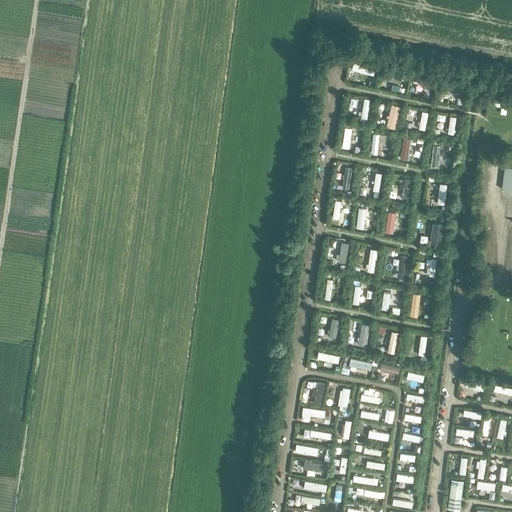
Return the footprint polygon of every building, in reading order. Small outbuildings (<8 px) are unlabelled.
[(375,64),(353,61),(352,71),(374,73),(375,64)] [(406,71),(386,69),(385,76),(405,78),(406,71)] [(432,77),(414,75),(414,82),(431,85),(432,77)] [(463,85),(445,83),(444,89),(462,92),(463,85)] [(364,98),(362,117),(368,118),(371,99),(364,98)] [(398,103),(391,102),(388,124),(395,125),(398,103)] [(426,129),(428,111),(421,110),(419,128),(426,129)] [(454,134),(457,116),(450,115),(448,133),(454,134)] [(377,153),(379,132),(374,131),(371,152),(377,153)] [(400,157),(408,158),(411,137),(403,136),(400,157)] [(432,164),(439,165),(442,144),(434,143),(432,164)] [(511,165),(505,165),(502,189),(511,189),(511,165)] [(346,166),(343,187),(349,188),(352,166),(346,166)] [(375,171),(372,189),(380,190),(382,172),(375,171)] [(412,177),(405,176),(403,198),(409,199),(412,177)] [(440,182),(437,203),(444,204),(447,183),(440,182)] [(364,228),(366,207),(359,206),(357,227),(364,228)] [(386,231),(393,232),(396,211),(388,210),(386,231)] [(434,222),(431,242),(440,243),(442,223),(434,222)] [(341,241),(339,260),(346,261),(349,242),(341,241)] [(377,249),(370,248),(367,271),(374,272),(377,249)] [(407,255),(401,254),(398,276),(404,277),(407,255)] [(437,258),(431,257),(429,275),(435,276),(437,258)] [(324,297),(330,298),(333,278),(327,278),(324,297)] [(353,302),(359,303),(362,285),(355,284),(353,302)] [(382,308),(388,309),(390,292),(384,291),(382,308)] [(410,314),(418,315),(421,293),(413,292),(410,314)] [(332,317),(328,336),(336,337),(339,318),(332,317)] [(371,324),(362,322),(358,344),(367,345),(371,324)] [(392,329),(388,351),(395,352),(399,331),(392,329)] [(419,354),(425,355),(428,335),(421,334),(419,354)] [(317,357),(338,361),(339,354),(319,350),(317,357)] [(349,365),(370,369),(371,361),(350,357),(349,365)] [(380,369),(399,372),(400,364),(381,361),(380,369)] [(406,378),(422,381),(424,373),(407,370),(406,378)] [(322,402),(325,381),(317,379),(314,401),(322,402)] [(483,389),(484,382),(466,379),(465,386),(483,389)] [(511,393),(511,387),(495,384),(494,390),(511,393)] [(339,407),(347,408),(350,387),(342,386),(339,407)] [(361,393),(360,399),(379,402),(380,395),(361,393)] [(407,393),(406,399),(423,402),(424,395),(407,393)] [(326,409),(302,406),(301,413),(325,417),(326,409)] [(387,407),(386,416),(394,417),(395,408),(387,407)] [(380,412),(361,409),(360,415),(380,417),(380,412)] [(479,411),(463,409),(462,414),(478,417),(479,411)] [(405,413),(404,419),(421,422),(422,415),(405,413)] [(490,417),(484,416),(481,434),(487,435),(490,417)] [(506,419),(498,418),(495,436),(503,437),(506,419)] [(345,419),(343,437),(349,438),(352,420),(345,419)] [(455,432),(473,435),(474,429),(456,426),(455,432)] [(310,428),(309,435),(331,438),(332,431),(310,428)] [(389,432),(370,429),(369,435),(388,438),(389,432)] [(402,439),(419,441),(420,436),(403,433),(402,439)] [(296,451),(317,454),(318,446),(297,443),(296,451)] [(382,448),(364,445),(364,451),(381,454),(382,448)] [(401,452),(400,459),(414,461),(415,454),(401,452)] [(469,457),(461,456),(458,473),(466,475),(469,457)] [(487,458),(480,457),(477,475),(484,476),(487,458)] [(385,462),(367,459),(366,466),(384,468),(385,462)] [(303,467),(324,470),(325,463),(304,460),(303,467)] [(508,466),(500,465),(498,479),(506,480),(508,466)] [(396,480),(413,482),(414,475),(397,472),(396,480)] [(373,477),(354,474),(353,480),(372,483),(373,477)] [(304,487),(324,490),(326,482),(305,479),(304,487)] [(449,508),(460,509),(464,481),(453,479),(449,508)] [(477,479),(476,487),(494,490),(495,481),(477,479)] [(337,484),(334,499),(341,500),(343,485),(337,484)] [(383,490),(364,487),(363,494),(382,497),(383,490)] [(301,501),(319,504),(320,497),(302,494),(301,501)] [(394,497),(393,504),(411,506),(412,500),(394,497)]
